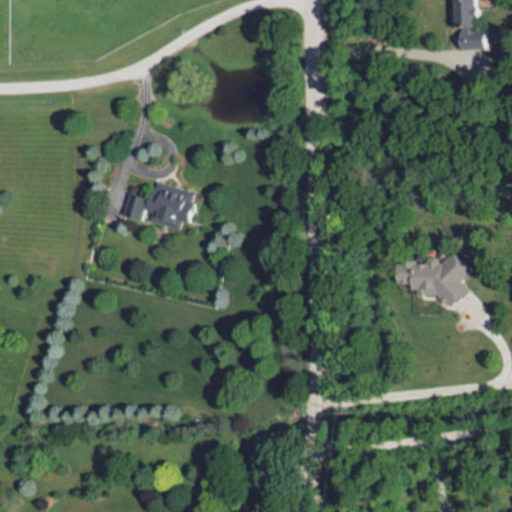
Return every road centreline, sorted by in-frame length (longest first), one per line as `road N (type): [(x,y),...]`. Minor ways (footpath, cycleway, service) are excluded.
road 1 (residential): [(303,511),(318,262),(312,0)]
road 2 (residential): [(248,0),(206,15),(123,70),(0,80)]
road 3 (residential): [(309,444),(379,446),(511,432)]
